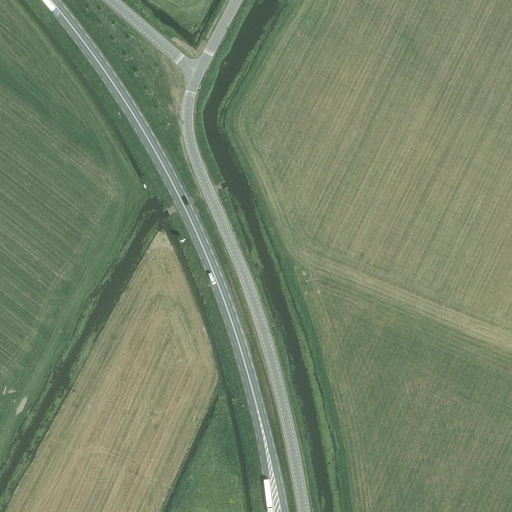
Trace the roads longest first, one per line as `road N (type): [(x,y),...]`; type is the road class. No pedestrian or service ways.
road 1 (primary): [(274,490),(243,360),(205,252),(158,156),(49,0)]
road 2 (tertiary): [(303,511),(272,356),(189,142),(196,74)]
